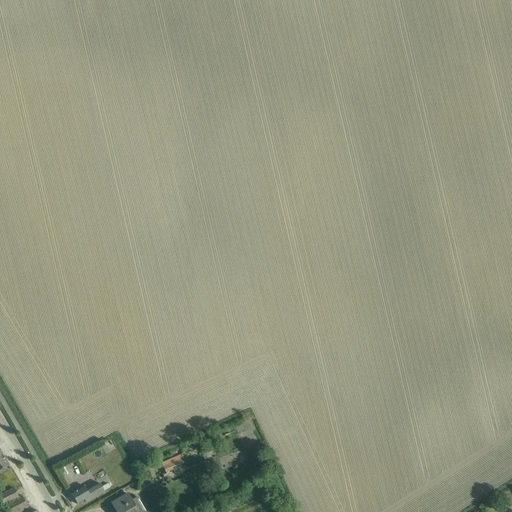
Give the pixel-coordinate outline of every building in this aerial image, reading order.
[(0,471),(8,466),(0,451),(0,471)] [(180,455),(162,463),(166,473),(185,465),(180,455)] [(69,463),(57,469),(62,477),(73,471),(69,463)] [(85,488),(72,495),(78,506),(85,502),(86,504),(105,493),(104,491),(102,487),(100,485),(87,493),(85,488)] [(15,489),(0,496),(0,497),(8,511),(23,511),(30,509),(23,497),(20,499),(15,489)] [(132,502),(128,496),(112,505),(116,511),(145,511),(138,499),(132,502)]
